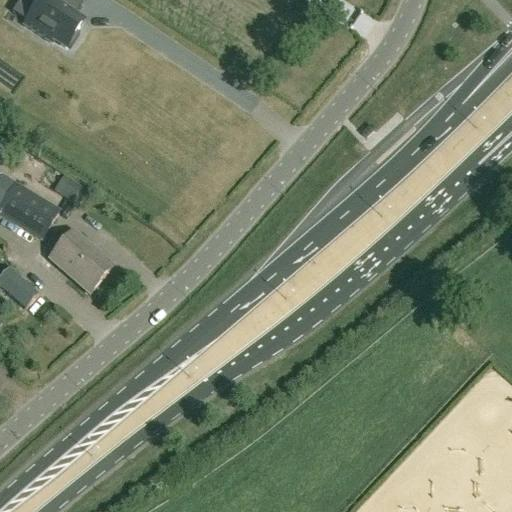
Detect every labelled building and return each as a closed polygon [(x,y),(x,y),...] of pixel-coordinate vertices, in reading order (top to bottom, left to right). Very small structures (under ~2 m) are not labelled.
[(40,0),(41,0),(23,27),(50,45),(51,43),(66,52),(68,49),(70,51),(80,36),(77,35),(85,22),(58,5),(61,0),(40,0)] [(146,0),(87,0),(148,44),(160,27),(143,14),(151,3),(146,0)] [(203,100),(190,115),(211,134),(224,119),(203,100)] [(229,150),(254,122),(238,107),(212,135),(229,150)] [(0,217),(41,242),(59,213),(0,177),(0,217)] [(83,193),(65,181),(56,195),(73,207),(83,193)] [(89,296),(113,269),(73,233),(48,261),(89,296)] [(0,291),(25,313),(39,296),(9,270),(0,280),(0,291)]
